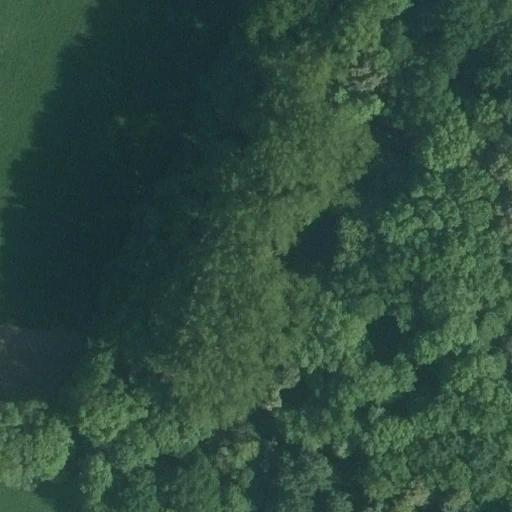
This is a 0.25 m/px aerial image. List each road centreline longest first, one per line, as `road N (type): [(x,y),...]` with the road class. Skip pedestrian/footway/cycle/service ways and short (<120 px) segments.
road 1 (track): [(511,142),(331,511)]
road 2 (track): [(91,427),(204,511)]
